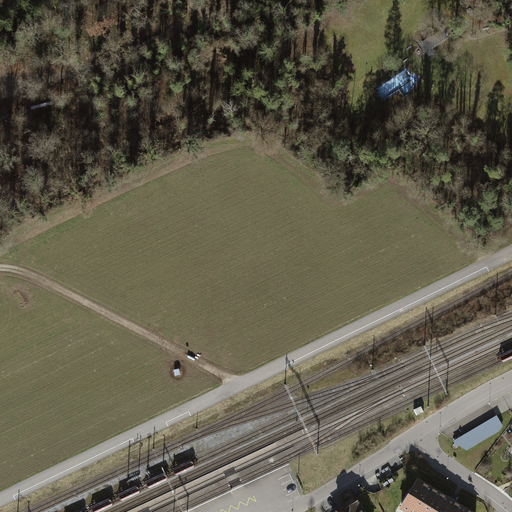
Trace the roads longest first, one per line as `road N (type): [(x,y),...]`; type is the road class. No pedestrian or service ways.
road 1 (unclassified): [(0,499),(511,252)]
road 2 (track): [(0,267),(43,280),(241,385)]
road 3 (track): [(234,0),(0,98)]
road 4 (residential): [(423,428),(284,511)]
road 5 (residential): [(511,508),(441,458),(423,428)]
